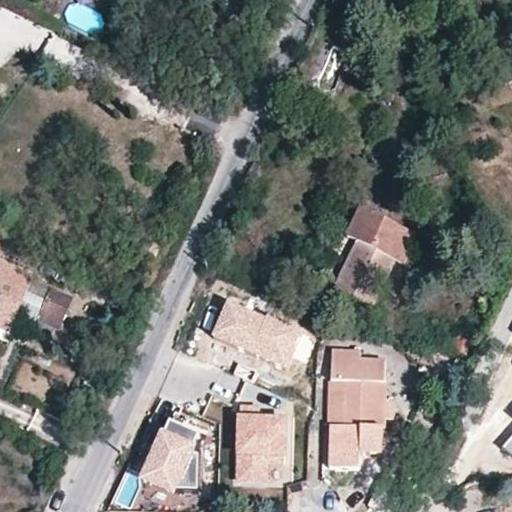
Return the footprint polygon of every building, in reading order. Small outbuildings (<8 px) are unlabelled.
[(118,157),(104,188),(143,205),(167,151),(139,139),(129,162),(118,157)] [(354,244),(358,245),(336,292),(371,309),(400,248),(361,229),(354,244)] [(166,260),(152,254),(145,269),(158,275),(166,260)] [(0,304),(39,321),(40,317),(48,298),(50,294),(33,287),(38,276),(0,259),(0,304)] [(50,294),(55,282),(38,276),(33,287),(50,294)] [(48,298),(40,317),(59,325),(67,305),(48,298)] [(300,333),(227,302),(211,334),(287,368),(300,333)] [(360,352),(334,352),(329,468),(360,470),(361,429),(384,430),(385,361),(360,360),(360,352)] [(470,362),(456,358),(449,377),(461,381),(470,362)] [(292,423),(245,424),(245,490),(273,489),(273,468),(293,467),(292,423)] [(209,441),(177,428),(150,498),(210,502),(212,460),(201,460),(209,441)] [(511,435),(502,447),(511,456),(511,435)] [(221,438),(218,447),(228,451),(231,441),(221,438)] [(397,483),(409,489),(417,473),(404,469),(397,483)] [(382,511),(398,511),(402,504),(390,498),(382,511)]
